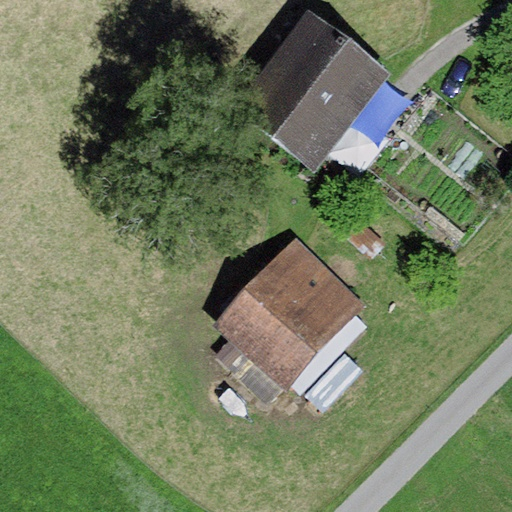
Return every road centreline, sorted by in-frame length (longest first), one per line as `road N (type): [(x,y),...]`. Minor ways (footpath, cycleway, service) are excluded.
road 1 (track): [(511,352),(349,511)]
road 2 (track): [(397,102),(445,54),(511,13)]
